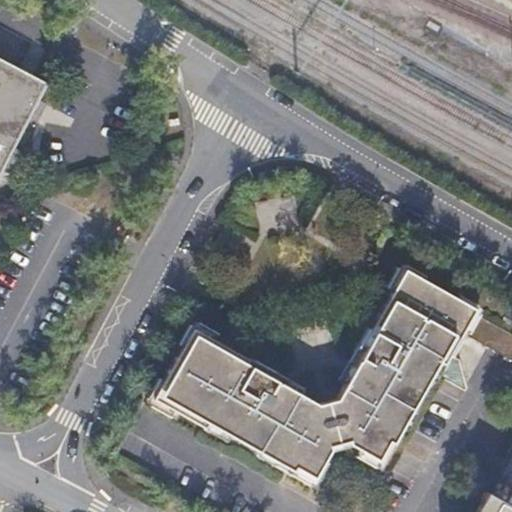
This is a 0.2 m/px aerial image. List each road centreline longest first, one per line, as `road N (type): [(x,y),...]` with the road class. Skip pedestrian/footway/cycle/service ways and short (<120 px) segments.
road 1 (residential): [(250,94),(67,432)]
road 2 (residential): [(511,248),(250,94)]
road 3 (residential): [(250,94),(110,0)]
